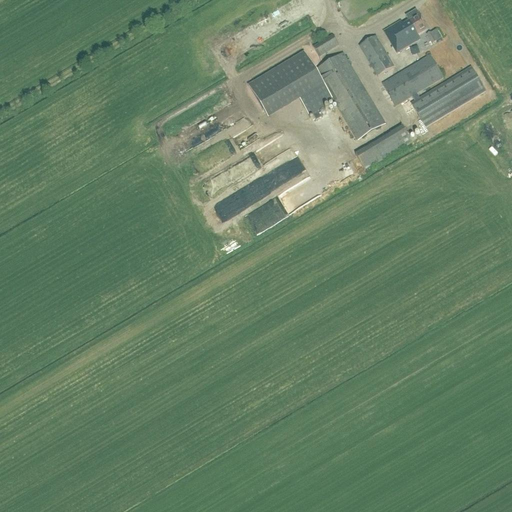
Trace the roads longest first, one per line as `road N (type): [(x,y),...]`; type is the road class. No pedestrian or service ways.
road 1 (track): [(511,101),(0,404)]
road 2 (track): [(0,116),(198,0)]
